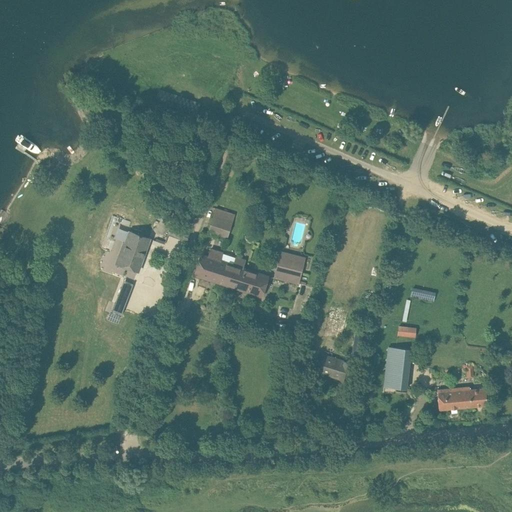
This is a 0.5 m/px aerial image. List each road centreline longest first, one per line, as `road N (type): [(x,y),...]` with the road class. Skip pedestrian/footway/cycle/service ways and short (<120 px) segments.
road 1 (residential): [(129,456),(246,455),(511,428)]
road 2 (unclassified): [(0,465),(129,456)]
